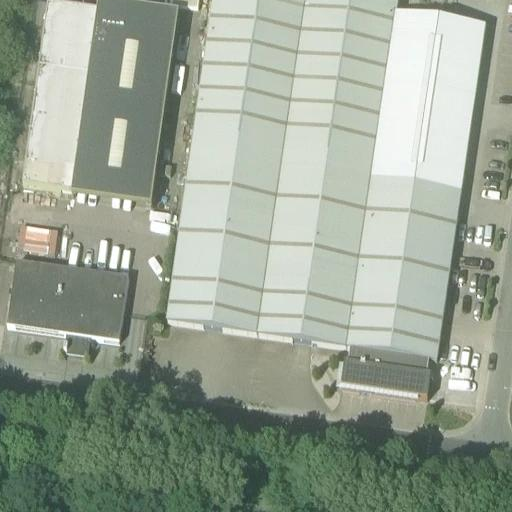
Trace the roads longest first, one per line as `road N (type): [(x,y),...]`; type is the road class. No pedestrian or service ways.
road 1 (residential): [(488,457),(0,384)]
road 2 (residential): [(488,457),(511,290)]
